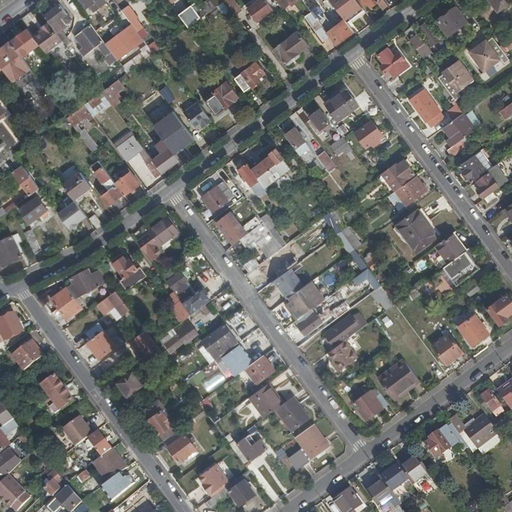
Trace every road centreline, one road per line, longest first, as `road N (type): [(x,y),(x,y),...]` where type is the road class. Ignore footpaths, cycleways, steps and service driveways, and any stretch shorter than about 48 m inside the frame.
road 1 (residential): [(169,192),(366,452)]
road 2 (residential): [(184,511),(19,287)]
road 3 (residential): [(352,55),(511,270)]
road 4 (residential): [(169,192),(352,55)]
road 5 (residential): [(366,452),(511,344)]
road 6 (residential): [(19,287),(90,251),(169,192)]
